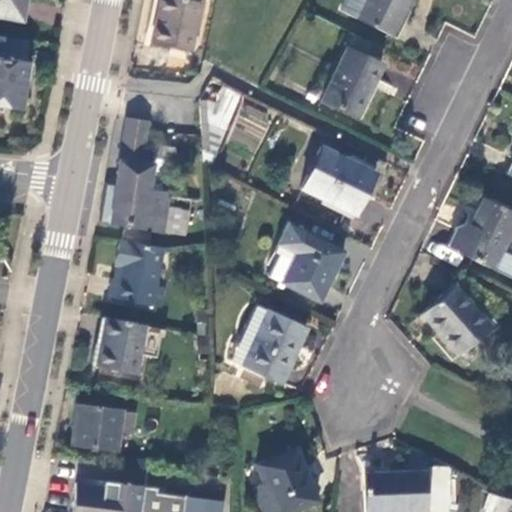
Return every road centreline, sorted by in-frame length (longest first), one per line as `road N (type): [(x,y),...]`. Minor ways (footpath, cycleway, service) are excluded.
road 1 (residential): [(511,18),(366,312),(362,373),(409,397)]
road 2 (secondary): [(1,511),(68,177)]
road 3 (secondary): [(68,177),(103,0)]
